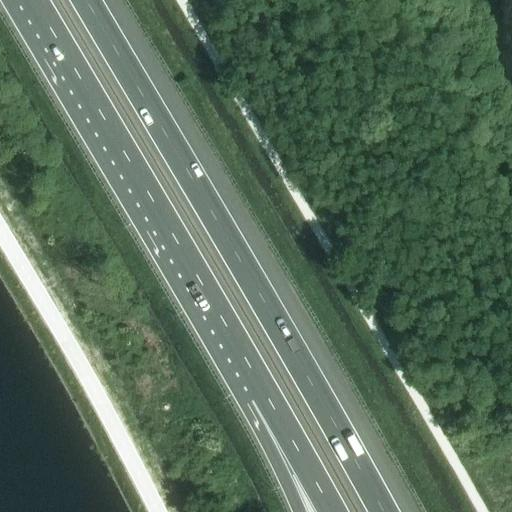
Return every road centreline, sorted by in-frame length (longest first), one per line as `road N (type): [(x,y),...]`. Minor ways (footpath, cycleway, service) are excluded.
road 1 (motorway): [(379,511),(85,0)]
road 2 (motorway): [(34,0),(255,372)]
road 3 (motorway): [(255,372),(329,511)]
road 4 (motorway): [(255,372),(298,511)]
